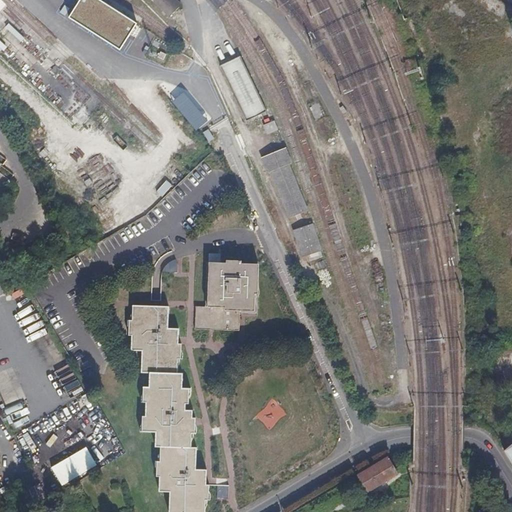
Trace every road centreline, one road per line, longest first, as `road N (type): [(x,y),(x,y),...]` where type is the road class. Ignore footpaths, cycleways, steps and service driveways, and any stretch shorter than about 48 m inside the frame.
road 1 (residential): [(262,511),(376,442),(463,435)]
road 2 (unknown): [(0,289),(46,393),(37,410),(15,419)]
